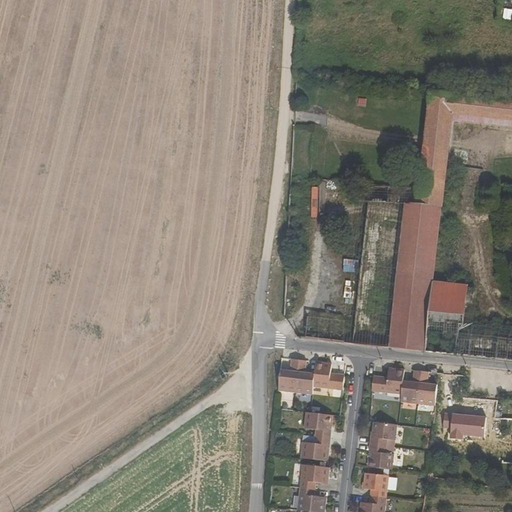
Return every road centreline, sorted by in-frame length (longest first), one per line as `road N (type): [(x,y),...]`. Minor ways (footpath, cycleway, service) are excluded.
road 1 (residential): [(262,340),(288,0)]
road 2 (track): [(258,361),(47,511)]
road 3 (residential): [(511,367),(262,340)]
road 4 (residential): [(258,361),(249,511)]
